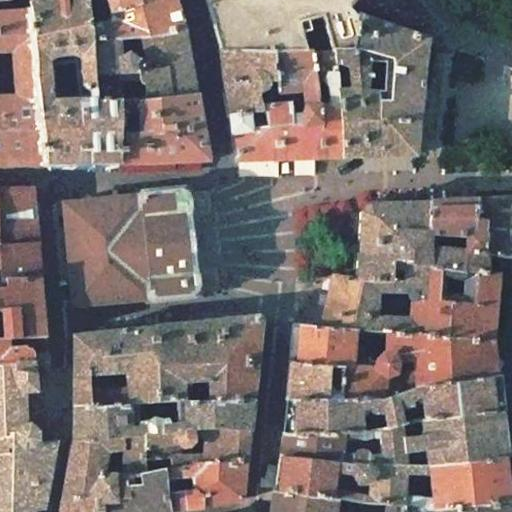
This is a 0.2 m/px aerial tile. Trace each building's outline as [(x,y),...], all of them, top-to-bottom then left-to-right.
[(0,0),(0,13),(11,13),(10,0),(0,0)] [(89,8),(85,0),(37,0),(28,2),(30,11),(46,165),(118,163),(118,131),(118,113),(118,101),(97,103),(95,76),(91,43),(90,27),(89,8)] [(90,27),(91,43),(117,43),(139,39),(184,33),(173,0),(104,0),(114,21),(90,27)] [(206,0),(220,49),(221,50),(269,54),(311,51),(311,53),(333,50),(352,47),(354,16),(348,9),(356,0),(206,0)] [(0,166),(29,166),(46,165),(30,11),(28,11),(11,13),(0,13),(0,166)] [(362,157),(412,156),(414,154),(425,41),(424,39),(354,16),(352,47),(351,71),(357,109),(362,157)] [(91,43),(95,76),(119,73),(138,71),(190,66),(184,33),(139,39),(143,62),(136,63),(136,61),(128,55),(120,59),(117,43),(91,43)] [(352,47),(333,50),(334,69),(347,68),(349,91),(336,92),(342,158),(362,157),(357,109),(351,71),(352,47)] [(220,49),(217,50),(222,86),(228,117),(263,113),(263,112),(261,94),(265,94),(265,91),(266,88),(266,84),(276,82),(269,54),(221,50),(220,49)] [(333,50),(311,53),(314,82),(323,82),(326,87),(329,87),(330,105),(316,106),(321,158),(342,158),(336,92),(334,69),(333,50)] [(278,92),(265,94),(261,94),(263,112),(263,113),(228,117),(234,158),(236,160),(321,158),(316,106),(314,82),(311,53),(311,51),(269,54),(276,82),(278,92)] [(95,76),(97,103),(118,101),(195,95),(190,66),(138,71),(139,81),(148,85),(140,88),(121,89),(119,73),(95,76)] [(118,131),(118,163),(185,161),(204,161),(206,159),(195,95),(118,101),(118,113),(130,113),(137,110),(137,131),(118,131)] [(0,246),(36,245),(31,186),(0,187),(0,246)] [(135,196),(62,203),(72,306),(147,299),(147,301),(151,300),(151,301),(198,296),(198,292),(187,192),(187,189),(139,192),(140,193),(135,194),(135,196)] [(485,221),(482,256),(511,260),(511,250),(511,198),(475,200),(477,221),(485,221)] [(475,200),(430,202),(426,233),(429,233),(449,235),(450,237),(465,236),(465,243),(466,247),(465,254),(482,256),(485,221),(477,221),(475,200)] [(409,203),(368,205),(361,212),(356,280),(356,281),(401,287),(404,264),(509,275),(511,260),(482,256),(465,254),(450,252),(450,250),(428,248),(429,233),(426,233),(430,202),(409,203)] [(0,279),(39,277),(36,245),(0,246),(0,279)] [(354,330),(385,335),(491,343),(491,329),(503,332),(509,275),(404,264),(401,287),(356,281),(356,280),(331,276),(318,327),(318,328),(354,330)] [(0,333),(0,339),(6,339),(22,338),(44,336),(39,277),(0,279),(0,311),(1,312),(3,333),(0,333)] [(201,323),(149,328),(155,403),(175,401),(186,401),(182,382),(207,380),(209,399),(251,401),(257,346),(257,342),(258,338),(260,320),(256,317),(201,323)] [(318,327),(292,324),(288,363),(337,369),(336,382),(336,392),(336,401),(355,401),(417,389),(495,377),(495,376),(491,343),(385,335),(384,355),(381,356),(374,362),(374,364),(350,361),(354,330),(318,328),(318,327)] [(111,332),(72,336),(72,361),(72,364),(71,407),(135,404),(155,403),(149,328),(111,332)] [(0,365),(32,366),(41,366),(41,367),(47,367),(44,336),(22,338),(23,348),(7,349),(6,339),(0,339),(0,365)] [(337,369),(288,363),(284,402),(286,402),(286,401),(336,401),(336,392),(330,392),(328,388),(324,386),(324,382),(336,382),(337,369)] [(0,365),(0,432),(24,425),(23,393),(34,392),(32,366),(0,365)] [(336,401),(286,401),(286,402),(282,431),(282,433),(338,433),(358,433),(362,432),(359,412),(364,410),(371,415),(382,414),(384,429),(402,426),(398,411),(409,407),(414,400),(418,400),(421,420),(498,411),(499,413),(500,413),(496,376),(495,376),(495,377),(417,389),(355,401),(336,401)] [(135,404),(71,407),(71,440),(122,437),(183,432),(248,431),(251,401),(209,399),(186,401),(175,401),(175,425),(166,426),(166,419),(162,419),(152,416),(143,421),(136,422),(135,404)] [(425,466),(504,457),(499,413),(498,411),(421,420),(402,426),(405,465),(425,466)] [(0,511),(31,511),(30,503),(38,505),(55,440),(37,442),(36,431),(28,424),(24,425),(0,432),(0,511)] [(369,466),(374,465),(405,465),(402,426),(384,429),(377,429),(364,431),(362,432),(358,433),(338,433),(282,433),(282,431),(281,431),(279,456),(338,463),(365,468),(369,466)] [(145,473),(145,462),(169,458),(169,469),(180,467),(180,463),(210,464),(245,463),(248,431),(183,432),(122,437),(122,449),(122,475),(128,475),(137,474),(145,473)] [(122,437),(71,440),(63,486),(58,511),(94,511),(94,500),(123,495),(122,475),(100,475),(104,450),(122,449),(122,437)] [(338,463),(279,456),(276,474),(274,490),(324,498),(337,499),(360,502),(361,495),(332,491),(334,473),(351,475),(351,477),(355,484),(363,484),(367,482),(369,466),(365,468),(338,463)] [(425,466),(405,465),(405,473),(427,474),(430,498),(404,496),(403,506),(435,508),(509,499),(505,475),(504,457),(425,466)] [(245,463),(210,464),(180,463),(180,467),(169,469),(163,469),(166,511),(167,511),(203,508),(203,507),(235,501),(242,498),(245,463)] [(360,502),(385,504),(403,506),(404,496),(405,473),(405,465),(374,465),(369,466),(367,482),(366,496),(361,495),(360,502)] [(128,475),(122,475),(123,495),(94,500),(94,511),(166,511),(163,469),(145,473),(137,474),(137,484),(128,485),(128,475)] [(270,511),(509,511),(509,499),(435,508),(403,506),(385,504),(383,511),(335,511),(336,503),(337,499),(324,498),(290,493),(288,493),(274,490),(270,511)]
